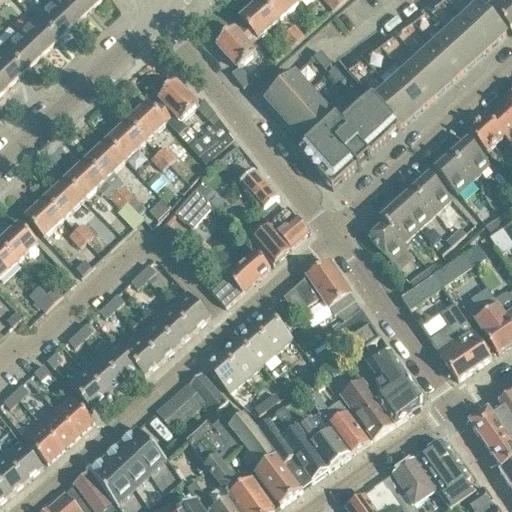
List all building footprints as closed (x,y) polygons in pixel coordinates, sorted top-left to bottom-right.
[(73,29),(89,14),(76,0),(53,0),(49,4),(73,29)] [(76,0),(89,14),(103,0),(76,0)] [(279,24),(300,5),(295,0),(264,0),(261,3),(279,24)] [(334,14),(341,8),(333,0),(328,0),(325,3),(334,14)] [(333,0),(341,8),(347,3),(345,0),(333,0)] [(449,14),(456,9),(447,0),(441,0),(438,2),(449,14)] [(463,4),(458,0),(447,0),(456,9),(463,4)] [(511,32),(511,30),(511,1),(511,0),(496,0),(489,7),(511,32)] [(442,19),(449,14),(438,2),(431,7),(442,19)] [(258,42),(279,24),(261,3),(240,22),(244,26),(257,42),(258,42)] [(56,45),(73,29),(49,4),(33,20),(56,45)] [(491,50),(506,36),(479,6),(464,20),(491,50)] [(435,24),(442,19),(431,7),(424,12),(435,24)] [(338,17),(349,29),(358,21),(347,9),(338,17)] [(417,17),(428,29),(435,24),(424,12),(417,17)] [(410,23),(421,34),(428,29),(417,17),(410,23)] [(39,61),(56,45),(33,20),(16,36),(39,61)] [(475,64),(491,50),(464,20),(449,34),(475,64)] [(257,42),(244,26),(236,33),(235,31),(217,47),(238,72),(241,70),(256,56),(250,49),(257,42)] [(298,45),(304,39),(295,29),(289,34),(298,45)] [(291,51),(298,45),(289,34),(282,40),(291,51)] [(460,77),(475,64),(449,34),(434,48),(460,77)] [(0,52),(22,77),(39,61),(16,36),(0,50),(0,52)] [(445,91),(460,77),(433,48),(418,62),(445,91)] [(0,86),(6,92),(22,77),(0,52),(0,86)] [(325,73),(332,67),(321,55),(314,61),(325,73)] [(430,105),(445,91),(418,62),(403,75),(430,105)] [(232,77),(244,92),(253,84),(241,70),(238,72),(232,77)] [(339,89),(346,82),(335,71),(328,77),(339,89)] [(415,119),(430,105),(403,75),(388,89),(415,119)] [(267,104),(281,120),(310,94),(295,78),(267,104)] [(160,103),(153,110),(168,126),(180,138),(188,147),(193,142),(187,135),(190,132),(188,130),(182,124),(197,110),(199,109),(176,85),(159,101),(160,103)] [(356,107),(363,101),(352,89),(345,95),(356,107)] [(374,102),(400,132),(415,119),(388,89),(374,102)] [(295,135),(324,109),(310,94),(281,120),(295,135)] [(509,108),(500,115),(511,128),(511,95),(504,103),(509,108)] [(337,123),(308,150),(300,157),(333,193),(357,171),(358,172),(361,169),(357,165),(364,158),(368,163),(371,161),(370,160),(400,132),(374,102),(343,130),(337,123)] [(216,118),(204,103),(199,109),(197,110),(210,124),(216,118)] [(147,145),(167,126),(168,126),(153,110),(149,105),(128,125),(147,145)] [(308,150),(337,123),(324,109),(295,135),(308,150)] [(511,144),(511,128),(500,115),(492,123),(487,118),(469,135),(487,155),(505,139),(511,146),(511,144)] [(210,135),(192,150),(199,159),(200,160),(201,161),(219,145),(229,136),(220,123),(211,131),(210,130),(207,132),(210,135)] [(127,164),(147,145),(128,125),(108,144),(127,164)] [(140,219),(146,213),(123,189),(124,188),(113,177),(127,164),(108,144),(87,163),(106,183),(117,195),(140,219)] [(474,183),(491,168),(469,144),(452,159),(474,183)] [(170,167),(175,162),(164,151),(159,156),(170,167)] [(163,175),(170,167),(159,156),(152,163),(163,175)] [(458,198),(474,183),(452,159),(436,174),(458,198)] [(85,203),(106,183),(87,163),(67,183),(85,203)] [(253,176),(249,172),(239,181),(240,182),(237,185),(240,188),(241,187),(265,214),(266,214),(276,205),(279,202),(255,174),(253,176)] [(436,218),(452,203),(430,179),(414,193),(436,218)] [(65,222),(71,216),(85,203),(67,183),(46,202),(65,222)] [(217,197),(213,194),(208,189),(206,192),(201,198),(206,202),(209,205),(217,197)] [(420,233),(436,218),(414,193),(398,208),(420,233)] [(193,233),(214,209),(196,194),(175,217),(193,233)] [(140,219),(117,195),(111,201),(121,213),(118,215),(134,232),(143,224),(139,220),(140,219)] [(44,242),(58,228),(65,222),(46,202),(25,222),(39,236),(44,242)] [(271,224),(283,213),(276,205),(266,214),(265,214),(261,218),(272,231),(273,231),(292,253),(310,238),(289,213),(274,227),(271,224)] [(408,252),(409,251),(405,246),(420,233),(398,208),(381,223),(386,228),(408,252)] [(505,231),(511,225),(511,215),(510,213),(498,222),(505,231)] [(493,239),(505,231),(498,222),(486,230),(493,239)] [(0,247),(18,266),(38,247),(33,241),(20,227),(0,245),(0,247)] [(93,239),(82,228),(76,234),(87,246),(93,239)] [(392,267),(408,252),(386,228),(370,242),(392,267)] [(511,228),(492,242),(503,258),(511,251),(511,228)] [(272,231),(254,247),(261,254),(274,269),(292,253),(273,231),(272,231)] [(459,244),(467,237),(461,231),(454,238),(459,244)] [(80,251),(87,246),(76,234),(70,240),(80,251)] [(452,250),(459,244),(454,238),(447,244),(452,250)] [(0,282),(18,266),(0,247),(0,282)] [(473,272),(487,263),(478,249),(464,259),(473,272)] [(226,312),(271,272),(257,257),(212,297),(226,312)] [(443,292),(444,291),(473,272),(464,259),(440,274),(440,275),(434,279),(443,292)] [(308,281),(285,302),(297,319),(322,302),(329,311),(335,319),(356,305),(351,296),(330,266),(308,281)] [(433,280),(434,279),(440,275),(440,274),(435,267),(428,272),(433,280)] [(146,284),(156,276),(150,269),(140,278),(146,284)] [(415,292),(433,280),(428,272),(419,279),(410,286),(415,292)] [(137,293),(146,284),(140,278),(131,287),(137,293)] [(410,315),(425,305),(443,292),(434,279),(433,280),(415,292),(401,301),(410,315)] [(46,316),(56,307),(47,298),(40,290),(33,296),(29,299),(46,316)] [(56,307),(63,299),(55,291),(47,298),(56,307)] [(495,302),(493,303),(505,321),(511,330),(511,295),(509,298),(507,295),(495,303),(495,302)] [(194,337),(210,322),(197,307),(188,297),(171,312),(194,337)] [(115,314),(124,305),(118,299),(109,307),(115,314)] [(511,348),(511,330),(505,321),(493,303),(471,318),(483,336),(487,341),(498,358),(511,348)] [(289,337),(298,328),(279,306),(269,315),(270,316),(289,337)] [(106,323),(115,314),(109,307),(100,316),(106,323)] [(458,385),(492,362),(463,321),(456,310),(441,319),(449,331),(430,343),(458,385)] [(178,351),(194,337),(171,312),(155,326),(178,351)] [(341,350),(350,344),(349,343),(373,329),(362,313),(331,335),(341,350)] [(13,331),(15,329),(22,322),(16,316),(7,325),(13,331)] [(289,337),(270,316),(254,330),(277,356),(293,342),(289,337)] [(161,366),(178,351),(155,326),(139,341),(161,366)] [(84,343),(93,334),(87,328),(78,337),(84,343)] [(375,365),(365,352),(381,342),(373,329),(349,343),(350,344),(374,379),(371,381),(376,388),(385,382),(411,418),(412,417),(411,417),(421,410),(423,403),(390,355),(375,365)] [(262,370),(277,356),(254,330),(238,344),(262,370)] [(75,352),(84,343),(78,337),(69,345),(75,352)] [(161,366),(139,341),(123,355),(116,346),(115,347),(138,373),(145,381),(161,366)] [(246,384),(262,370),(238,344),(223,357),(246,384)] [(123,387),(138,373),(115,347),(99,361),(123,387)] [(53,372),(63,363),(57,357),(47,366),(53,372)] [(230,398),(246,384),(223,357),(207,371),(230,398)] [(326,386),(332,382),(341,375),(339,372),(348,364),(344,358),(328,370),(319,377),(326,386)] [(107,401),(123,387),(99,361),(84,375),(107,401)] [(41,384),(50,375),(44,369),(35,378),(41,384)] [(304,388),(314,381),(309,373),(298,381),(304,388)] [(92,415),(107,401),(84,375),(68,389),(78,400),(92,415)] [(214,415),(227,404),(202,376),(189,387),(206,407),(214,415)] [(364,386),(358,379),(351,385),(354,390),(351,392),(353,396),(345,402),(374,443),(395,429),(364,386)] [(293,395),(304,388),(298,381),(288,388),(293,395)] [(376,388),(371,381),(364,386),(395,429),(411,418),(385,382),(376,388)] [(197,414),(206,407),(189,387),(180,395),(197,414)] [(19,404),(29,396),(23,389),(13,398),(19,404)] [(189,421),(197,414),(180,395),(172,402),(189,421)] [(511,424),(511,395),(499,405),(511,424)] [(317,396),(309,402),(329,429),(328,429),(332,434),(351,460),(370,446),(339,405),(328,413),(317,396)] [(10,413),(19,404),(13,398),(4,406),(10,413)] [(275,398),(266,404),(272,411),(280,405),(275,398)] [(79,440),(95,426),(81,411),(71,399),(55,413),(79,440)] [(181,428),(189,421),(172,402),(164,409),(181,428)] [(243,422),(229,407),(227,404),(214,415),(217,417),(222,424),(245,451),(263,473),(255,478),(281,511),(302,495),(302,494),(258,435),(256,433),(245,420),(243,422)] [(260,420),(272,411),(266,404),(255,413),(260,420)] [(502,474),(511,467),(511,424),(499,405),(469,426),(502,473),(502,474)] [(173,435),(181,428),(164,409),(156,416),(170,431),(173,435)] [(63,454),(79,440),(55,413),(40,427),(63,454)] [(245,451),(222,424),(212,432),(208,427),(187,447),(209,475),(230,500),(237,511),(273,511),(252,483),(239,491),(236,489),(239,487),(223,467),(245,451)] [(323,441),(310,424),(302,429),(301,427),(297,430),(330,474),(351,460),(332,434),(323,441)] [(270,426),(258,435),(302,494),(330,474),(297,430),(289,436),(282,442),(270,426)] [(48,468),(63,454),(40,427),(24,441),(48,468)] [(201,511),(196,505),(166,464),(137,433),(91,476),(118,511),(201,511)] [(448,511),(453,511),(456,510),(476,496),(468,485),(470,483),(442,444),(419,460),(420,460),(415,464),(437,495),(448,511)] [(26,486),(43,471),(22,446),(5,460),(26,486)] [(0,488),(10,500),(26,486),(5,460),(0,464),(0,488)] [(416,511),(415,509),(437,495),(415,464),(414,463),(384,485),(401,511),(402,511),(416,511)] [(511,492),(511,467),(502,474),(502,473),(500,474),(511,492)] [(91,476),(66,497),(78,511),(118,511),(91,476)] [(373,511),(399,511),(401,511),(384,485),(374,491),(375,492),(365,499),(373,511)] [(205,499),(196,486),(188,492),(197,505),(205,499)] [(0,507),(10,500),(0,488),(0,507)] [(496,511),(483,491),(476,496),(456,510),(458,511),(496,511)] [(78,511),(66,497),(49,511),(78,511)] [(373,511),(365,499),(346,511),(373,511)] [(237,511),(230,500),(213,511),(237,511)]
